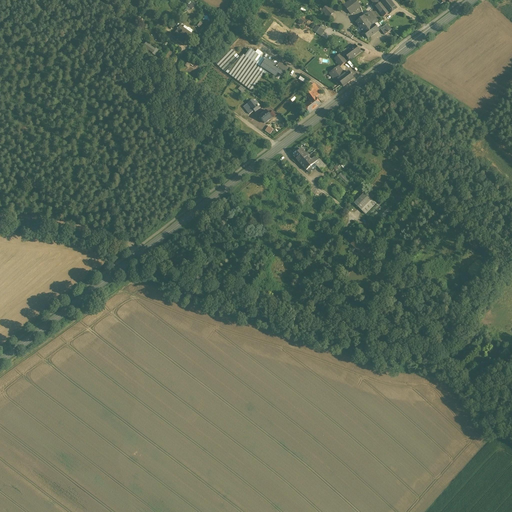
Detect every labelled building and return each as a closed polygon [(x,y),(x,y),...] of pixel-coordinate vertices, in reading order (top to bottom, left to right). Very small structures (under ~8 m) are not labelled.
[(349,0),(351,0),(344,6),(351,14),(361,6),(355,0),(349,0)] [(383,0),(380,3),(376,6),(384,17),(389,13),(390,15),(390,14),(389,13),(395,8),(396,9),(397,9),(389,0),(383,0)] [(191,1),(188,6),(193,9),(196,4),(191,1)] [(329,5),(323,11),(329,17),(334,12),(331,9),(332,8),(329,5)] [(367,13),(375,24),(378,22),(370,11),(367,13)] [(374,24),(375,24),(367,13),(364,16),(372,26),(374,24)] [(372,26),(364,16),(360,19),(358,20),(356,22),(363,32),(365,31),(372,26)] [(178,17),(171,26),(173,28),(180,19),(178,17)] [(372,26),(365,31),(370,37),(379,30),(374,24),(372,26)] [(392,29),(387,24),(380,29),(385,35),(392,29)] [(177,31),(174,34),(178,37),(179,36),(180,38),(178,41),(185,45),(193,34),(191,33),(187,30),(183,28),(180,26),(178,29),(177,29),(178,29),(177,31)] [(317,33),(322,36),(325,31),(320,28),(317,32),(317,33)] [(145,44),(143,47),(142,47),(141,49),(145,52),(147,50),(152,53),(152,54),(155,56),(158,51),(155,49),(155,50),(145,44)] [(355,45),(353,47),(354,47),(349,51),(348,50),(348,51),(345,53),(349,58),(349,59),(350,60),(360,52),(355,45)] [(225,73),(226,72),(240,57),(231,48),(216,64),(225,73)] [(250,49),(245,56),(261,68),(262,67),(266,60),(261,56),(256,53),(250,49)] [(240,57),(226,72),(252,91),(262,78),(267,71),(262,67),(261,68),(245,56),(243,54),(240,57)] [(346,62),(340,54),(336,58),(335,59),(340,66),(346,62)] [(266,60),(262,67),(267,71),(268,71),(271,66),(272,66),(272,65),(269,62),(266,60)] [(276,69),(275,68),(274,70),(283,76),(287,69),(279,63),(276,69)] [(338,80),(343,76),(342,74),(343,73),(339,67),(330,74),(336,82),(338,80)] [(343,76),(338,80),(343,87),(354,79),(352,75),(351,74),(349,71),(343,76)] [(313,85),(319,94),(321,93),(314,84),(313,85)] [(311,87),(317,96),(319,94),(313,85),(311,87)] [(246,90),(241,86),(238,90),(243,94),(246,90)] [(306,93),(311,101),(304,106),(309,113),(321,104),(316,98),(318,96),(317,96),(311,87),(310,87),(308,89),(309,91),(306,93)] [(248,103),(254,111),(255,112),(260,108),(257,105),(255,102),(253,99),(248,103)] [(249,114),(254,111),(248,103),(243,107),(249,114)] [(259,117),(264,123),(272,117),(267,111),(259,117)] [(269,126),(265,131),(270,135),(273,130),(269,126)] [(294,157),(300,163),(309,155),(308,154),(307,155),(302,150),(294,157)] [(300,163),(307,171),(310,167),(315,164),(318,160),(315,156),(311,160),(308,156),(309,156),(309,155),(300,163)] [(319,169),(324,164),(319,159),(318,160),(315,164),(317,166),(319,169)] [(323,173),(328,168),(324,164),(319,169),(323,173)] [(338,177),(346,185),(350,180),(342,172),(338,177)] [(361,210),(372,200),(365,193),(354,203),(361,210)] [(366,215),(371,220),(390,200),(392,198),(388,194),(377,205),(366,215)] [(361,210),(365,214),(376,204),(372,200),(361,210)] [(390,200),(371,220),(377,226),(396,206),(390,200)] [(350,244),(354,248),(359,242),(355,238),(350,244)] [(357,250),(356,251),(356,252),(358,253),(359,253),(360,253),(363,250),(366,246),(367,246),(363,242),(362,243),(360,241),(359,242),(354,248),(356,250),(357,250)] [(366,246),(363,250),(365,251),(363,254),(372,262),(377,256),(372,251),(371,251),(366,246)] [(380,254),(387,261),(391,256),(384,250),(380,254)]
